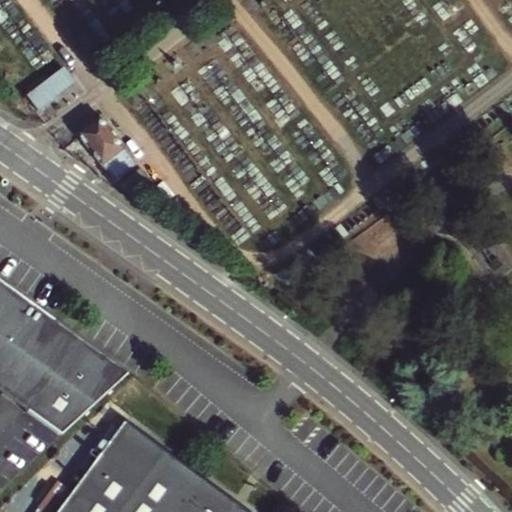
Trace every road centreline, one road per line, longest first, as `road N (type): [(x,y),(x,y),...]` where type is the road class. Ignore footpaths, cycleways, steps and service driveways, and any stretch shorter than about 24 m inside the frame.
road 1 (tertiary): [(473,511),(288,349),(0,142)]
road 2 (unknown): [(305,363),(397,257),(435,228)]
